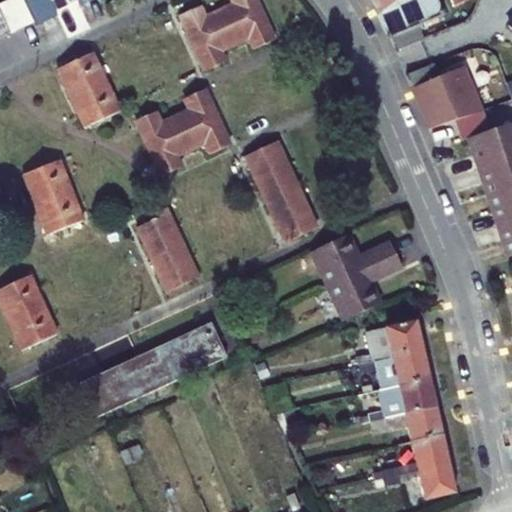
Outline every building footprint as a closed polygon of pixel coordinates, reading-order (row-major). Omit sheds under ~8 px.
[(47,8),(54,23),(77,13),(70,0),(49,0),(44,2),(47,8)] [(225,42),(258,28),(244,0),(237,0),(225,6),(230,17),(216,24),(225,42)] [(359,0),(371,22),(416,0),(359,0)] [(416,0),(371,22),(383,47),(411,35),(437,24),(424,0),(416,0)] [(468,0),(446,0),(441,3),(448,19),(471,9),(468,0)] [(30,16),(40,39),(57,31),(54,23),(47,8),(30,16)] [(195,19),(179,27),(193,57),(225,42),(216,24),(201,31),(195,19)] [(511,26),(502,38),(511,47),(511,26)] [(225,42),(235,62),(247,56),(253,67),(272,58),(258,28),(225,42)] [(411,35),(383,47),(388,59),(416,47),(411,35)] [(225,42),(193,57),(207,87),(224,80),(219,69),(235,62),(225,42)] [(75,104),(104,90),(91,62),(62,76),(75,104)] [(398,85),(404,97),(432,87),(426,74),(398,85)] [(404,97),(420,137),(446,127),(460,122),(474,117),(457,76),(432,87),(404,97)] [(104,90),(75,104),(87,131),(116,117),(104,90)] [(511,91),(500,96),(504,108),(511,105),(511,91)] [(184,148),(217,132),(203,102),(184,111),(190,122),(175,129),(184,148)] [(460,122),(446,127),(453,148),(460,145),(460,147),(481,139),(474,117),(460,122)] [(152,163),(184,148),(175,129),(160,137),(154,126),(138,133),(152,163)] [(481,139),(460,147),(468,169),(511,151),(511,133),(510,127),(481,139)] [(217,132),(184,148),(193,167),(208,160),(213,172),(232,163),(217,132)] [(193,167),(184,148),(152,163),(167,194),(184,186),(178,174),(193,167)] [(511,151),(468,169),(476,192),(511,177),(511,151)] [(280,204),(295,197),(276,156),(260,164),(280,204)] [(280,204),(260,164),(244,171),(264,212),(280,204)] [(57,172),(25,188),(38,215),(71,201),(57,172)] [(511,177),(476,192),(484,215),(511,204),(511,177)] [(280,204),(300,246),(315,239),(295,197),(280,204)] [(71,201),(38,215),(52,246),(85,231),(71,201)] [(280,204),(264,212),(284,254),(300,246),(280,204)] [(511,204),(484,215),(492,240),(511,231),(511,204)] [(158,234),(140,242),(155,275),(186,260),(169,222),(155,228),(158,234)] [(511,231),(492,240),(500,265),(511,260),(511,231)] [(346,244),(309,260),(324,295),(393,264),(387,251),(356,265),(346,244)] [(186,260),(155,275),(170,308),(200,293),(186,260)] [(393,264),(324,295),(340,329),(377,313),(368,291),(398,277),(393,264)] [(31,279),(0,293),(0,301),(11,326),(45,310),(31,279)] [(45,310),(11,326),(25,355),(59,339),(45,310)] [(225,312),(163,341),(178,376),(240,347),(225,312)] [(372,356),(362,358),(365,370),(379,367),(426,357),(419,327),(368,338),(372,356)] [(178,376),(163,341),(92,373),(108,409),(178,376)] [(426,357),(379,367),(386,395),(432,384),(426,357)] [(432,384),(386,395),(379,396),(383,414),(375,415),(378,427),(393,423),(407,420),(439,413),(432,384)] [(439,413),(407,420),(414,448),(445,440),(439,413)] [(393,423),(378,427),(380,438),(395,435),(393,423)] [(445,440),(414,448),(418,464),(380,474),(383,484),(388,482),(405,478),(420,475),(451,467),(445,440)] [(451,467),(420,475),(427,504),(458,496),(451,467)] [(405,478),(388,482),(391,495),(408,491),(405,478)] [(303,511),(299,502),(287,507),(289,511),(303,511)]
